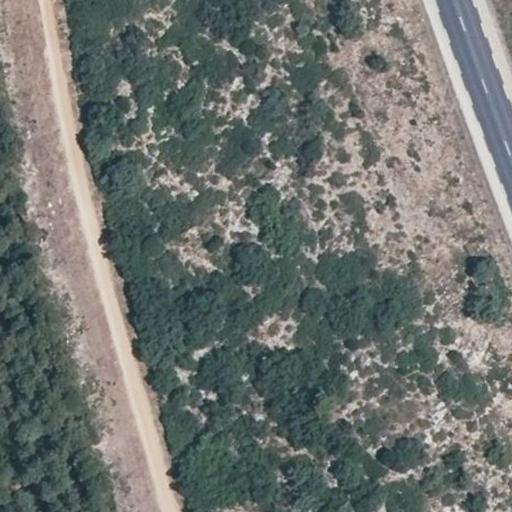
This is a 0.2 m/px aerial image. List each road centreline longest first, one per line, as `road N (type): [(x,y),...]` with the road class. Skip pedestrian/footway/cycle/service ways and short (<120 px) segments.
road 1 (track): [(158,511),(42,0)]
road 2 (primary): [(511,155),(454,0)]
